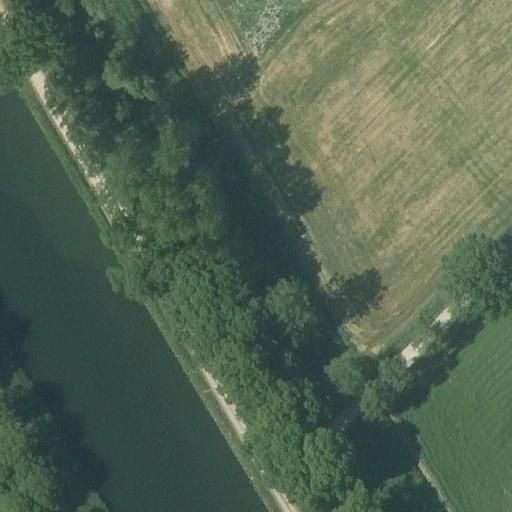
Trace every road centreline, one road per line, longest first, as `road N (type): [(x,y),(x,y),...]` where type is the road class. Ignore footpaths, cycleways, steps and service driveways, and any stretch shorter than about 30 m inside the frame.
road 1 (track): [(0,18),(289,511)]
road 2 (unclassified): [(254,457),(300,449),(336,426),(511,251)]
road 3 (unclassified): [(72,511),(0,389)]
